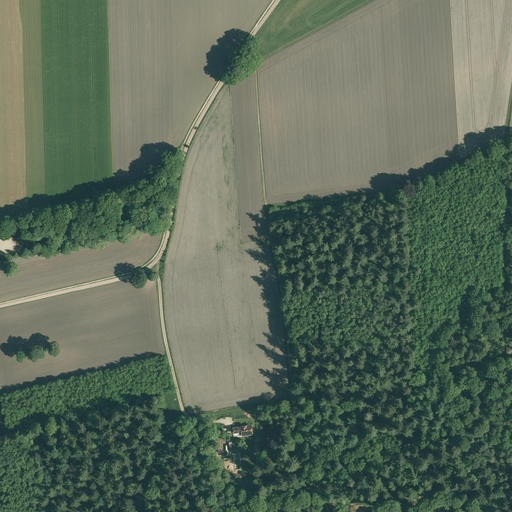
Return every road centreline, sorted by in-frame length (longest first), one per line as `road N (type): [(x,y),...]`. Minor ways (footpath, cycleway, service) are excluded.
road 1 (track): [(511,111),(500,285),(459,324),(429,375),(299,393)]
road 2 (track): [(0,305),(133,274),(158,257),(179,164),(220,83)]
road 3 (track): [(299,393),(185,418),(160,316),(158,257)]
road 4 (track): [(265,208),(403,187),(511,139)]
road 5 (track): [(253,34),(275,257)]
road 6 (track): [(413,379),(403,187)]
road 7 (track): [(220,83),(367,0)]
road 8 (track): [(436,359),(446,426),(476,511)]
road 9 (track): [(275,257),(299,393)]
road 10 (track): [(446,426),(313,450)]
road 11 (track): [(299,393),(328,511)]
